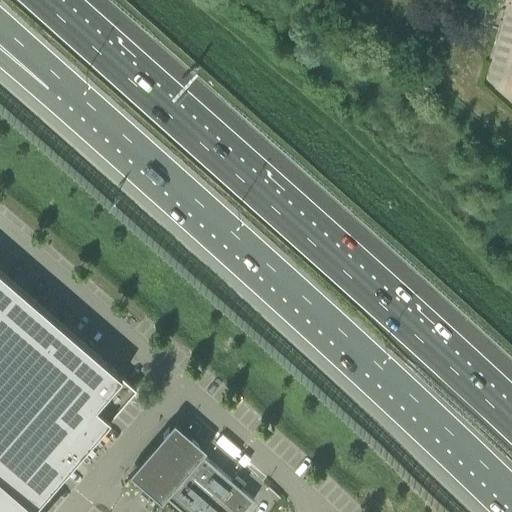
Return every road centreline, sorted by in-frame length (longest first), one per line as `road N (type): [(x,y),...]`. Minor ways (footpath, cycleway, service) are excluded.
road 1 (motorway): [(511,424),(37,0)]
road 2 (motorway): [(58,77),(511,492)]
